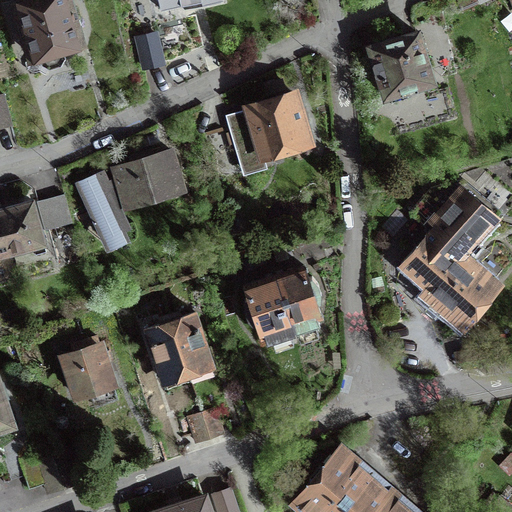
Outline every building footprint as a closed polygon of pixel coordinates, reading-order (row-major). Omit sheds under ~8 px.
[(79,41),(66,0),(40,0),(18,7),(33,55),(36,54),(41,58),(42,63),(50,67),(61,64),(65,57),(64,52),(73,50),(76,42),(79,41)] [(199,0),(158,0),(161,9),(199,0)] [(458,0),(463,10),(485,0),(458,0)] [(390,94),(392,101),(408,96),(406,89),(432,80),(417,32),(371,46),(376,61),(374,62),(373,64),(376,75),(378,76),(380,76),(386,95),(390,94)] [(163,62),(156,33),(137,37),(144,66),(163,62)] [(295,93),(225,114),(239,162),(263,155),(262,153),(309,139),(295,93)] [(0,94),(0,127),(11,124),(3,94),(0,94)] [(131,161),(115,166),(118,176),(126,202),(126,204),(143,198),(142,192),(180,181),(171,149),(142,157),(140,152),(130,155),(131,161)] [(425,286),(462,318),(490,286),(455,256),(465,246),(468,249),(502,210),(511,207),(511,158),(454,175),(455,180),(430,187),(409,211),(425,225),(430,219),(436,224),(402,262),(427,284),(425,286)] [(106,181),(101,171),(78,181),(105,237),(127,226),(118,206),(126,202),(118,176),(106,181)] [(65,194),(38,200),(45,226),(71,220),(65,194)] [(1,209),(13,251),(44,242),(32,199),(1,209)] [(0,208),(0,254),(13,251),(1,209),(0,208)] [(397,209),(381,226),(390,234),(406,218),(397,209)] [(235,246),(238,255),(250,251),(247,241),(235,246)] [(275,275),(294,331),(320,323),(317,314),(321,313),(317,302),(321,301),(322,292),(318,281),(312,275),(309,276),(305,266),(287,272),(287,271),(275,275)] [(264,279),(245,285),(249,296),(246,297),(245,305),(249,317),(254,323),(258,322),(261,333),(265,332),(268,340),(294,331),(275,275),(264,278),(264,279)] [(216,363),(198,311),(171,320),(188,372),(216,363)] [(477,319),(469,328),(487,343),(494,334),(477,319)] [(165,380),(188,372),(171,320),(147,328),(165,380)] [(75,352),(100,344),(97,335),(72,343),(75,352)] [(75,352),(64,356),(76,391),(89,387),(95,406),(118,399),(105,360),(112,358),(108,348),(102,350),(100,344),(75,352)] [(0,390),(0,426),(11,423),(0,390)] [(201,412),(210,436),(223,432),(215,407),(201,412)] [(210,436),(201,412),(188,416),(197,441),(210,436)] [(343,449),(333,441),(313,448),(281,486),(311,511),(376,511),(393,492),(343,449)] [(53,453),(63,484),(79,479),(68,448),(53,453)] [(20,459),(29,486),(45,480),(38,458),(36,453),(20,459)] [(63,484),(53,453),(38,458),(45,480),(48,489),(63,484)] [(477,511),(437,477),(429,486),(460,511),(477,511)] [(230,487),(213,492),(219,511),(236,511),(238,511),(230,487)] [(416,511),(393,492),(376,511),(416,511)] [(210,511),(205,496),(154,511),(210,511)] [(511,505),(500,496),(490,508),(495,511),(511,511),(511,505)]
